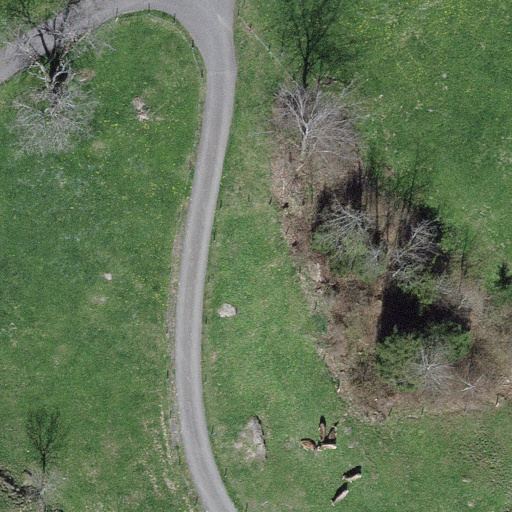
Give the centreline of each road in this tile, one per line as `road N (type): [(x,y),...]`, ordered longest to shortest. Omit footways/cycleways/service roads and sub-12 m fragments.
road 1 (unclassified): [(204,0),(219,88),(186,342),(199,467),(221,511)]
road 2 (unclassified): [(119,0),(0,70)]
